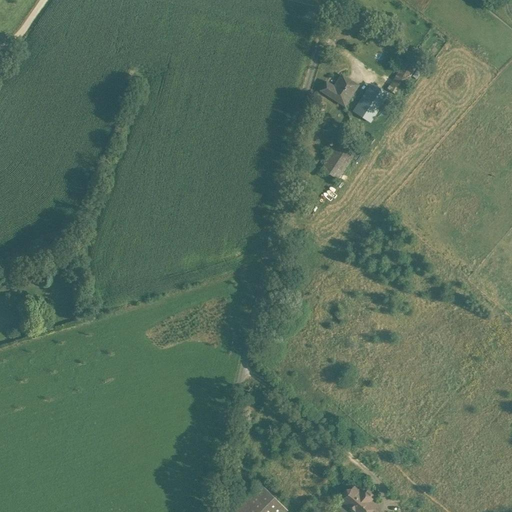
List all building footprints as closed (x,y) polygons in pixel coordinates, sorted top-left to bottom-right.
[(379,0),(364,0),(342,33),(354,41),(380,0),(379,0)] [(425,32),(390,85),(400,92),(435,38),(425,32)] [(343,76),(335,88),(327,82),(321,91),(345,106),(358,86),(343,76)] [(387,94),(372,85),(369,90),(384,100),(387,94)] [(369,90),(355,111),(370,121),(384,100),(369,90)] [(351,119),(326,103),(319,115),(344,130),(351,119)] [(343,136),(321,169),(338,179),(360,146),(343,136)] [(262,487),(236,511),(283,511),(285,510),(262,487)] [(361,494),(354,488),(352,491),(347,491),(345,494),(345,499),(343,501),(355,511),(370,511),(373,508),(375,506),(369,501),(371,499),(363,492),(361,494)]
